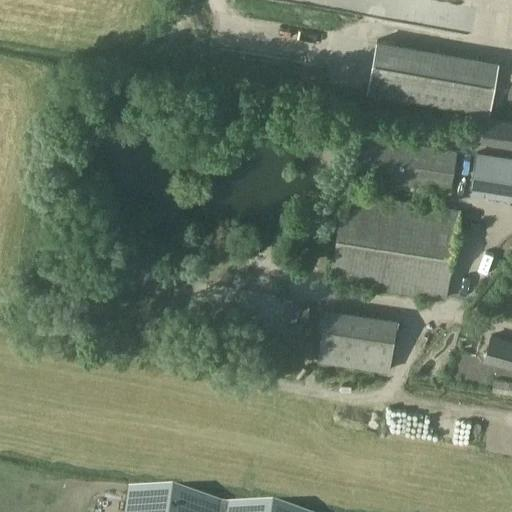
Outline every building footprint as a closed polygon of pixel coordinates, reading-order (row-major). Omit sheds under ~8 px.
[(487,114),(496,61),(376,40),(366,93),(487,114)] [(511,148),(511,122),(473,117),(472,122),(469,143),(511,148)] [(448,190),(454,151),(356,136),(350,175),(448,190)] [(511,200),(511,159),(475,154),(468,194),(511,200)] [(444,299),(457,211),(343,193),(329,281),(444,299)] [(307,253),(324,219),(313,213),(302,236),(293,232),(288,244),(307,253)] [(386,372),(395,320),(325,309),(316,360),(386,372)] [(511,368),(511,342),(489,336),(482,360),(511,368)] [(127,511),(241,511),(130,495),(127,511)]
